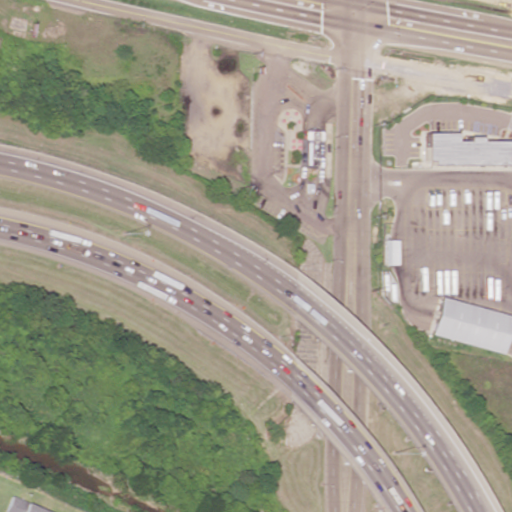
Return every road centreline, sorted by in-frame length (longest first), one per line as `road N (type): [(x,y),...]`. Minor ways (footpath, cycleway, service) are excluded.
road 1 (tertiary): [(353,0),(342,511)]
road 2 (residential): [(511,87),(81,0)]
road 3 (motorway): [(0,229),(176,296),(282,371)]
road 4 (motorway): [(284,290),(211,243),(107,198),(0,168)]
road 5 (motorway): [(471,511),(405,409),(284,290)]
road 6 (motorway): [(282,371),(361,459),(394,511)]
road 7 (primary): [(511,43),(354,14)]
